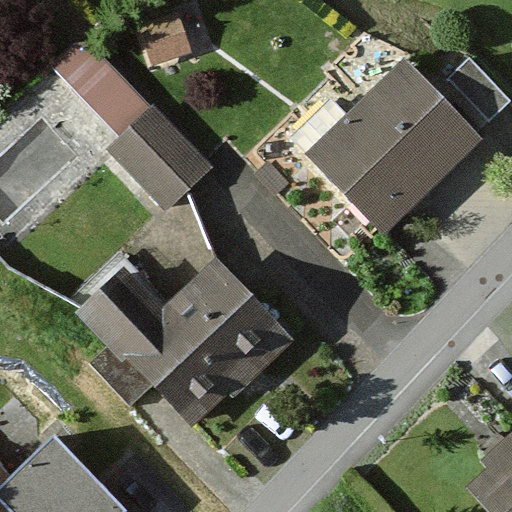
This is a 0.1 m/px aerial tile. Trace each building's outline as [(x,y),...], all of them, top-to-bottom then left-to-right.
[(181,58),(170,21),(130,32),(141,69),(181,58)] [(156,216),(201,168),(69,46),(40,77),(110,141),(94,158),(156,216)] [(503,102),(459,61),(437,85),(481,126),(503,102)] [(472,148),(393,66),(336,120),(322,105),(279,147),(371,243),(472,148)] [(281,345),(207,266),(152,318),(113,277),(66,321),(179,440),(281,345)] [(511,511),(511,430),(470,468),(476,475),(457,492),(475,511),(511,511)] [(111,511),(46,443),(0,486),(0,511),(111,511)]
